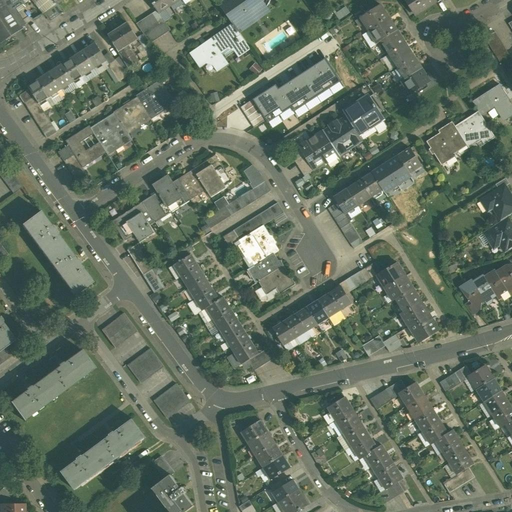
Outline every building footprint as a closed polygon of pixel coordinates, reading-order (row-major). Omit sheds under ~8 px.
[(11,13),(2,0),(0,0),(0,41),(21,28),(11,13)] [(21,6),(17,0),(2,0),(11,13),(21,6)] [(57,5),(54,0),(31,0),(43,14),(57,5)] [(149,0),(157,11),(159,14),(166,10),(164,7),(168,5),(170,7),(171,7),(166,0),(149,0)] [(232,0),(221,8),(232,23),(263,1),(262,0),(232,0)] [(434,0),(405,0),(416,16),(436,2),(434,0)] [(381,5),(360,18),(369,32),(389,19),(381,5)] [(339,19),(350,12),(346,6),(335,13),(339,19)] [(163,21),(160,16),(159,14),(157,11),(152,14),(159,24),(163,21)] [(159,24),(152,14),(147,17),(154,27),(159,24)] [(154,27),(147,17),(142,20),(149,30),(154,27)] [(389,19),(369,32),(377,44),(380,42),(397,31),(389,19)] [(149,30),(142,20),(136,24),(143,34),(149,30)] [(170,31),(163,21),(159,24),(165,34),(170,31)] [(128,23),(108,36),(121,56),(127,66),(129,68),(138,62),(128,46),(131,44),(131,43),(137,39),(128,23)] [(165,34),(159,24),(154,27),(160,37),(165,34)] [(232,25),(212,39),(212,38),(211,39),(221,53),(228,49),(227,47),(231,44),(240,56),(238,57),(239,58),(250,50),(249,48),(232,24),(232,25)] [(154,27),(149,30),(156,40),(160,37),(154,27)] [(156,40),(149,30),(143,34),(150,44),(156,40)] [(397,31),(380,42),(389,55),(406,44),(397,31)] [(495,33),(485,39),(488,44),(498,37),(495,33)] [(498,37),(488,44),(490,48),(501,42),(498,37)] [(211,40),(191,54),(190,53),(189,54),(200,69),(206,64),(205,62),(210,59),(218,71),(216,72),(217,72),(229,64),(221,53),(211,39),(211,40)] [(501,42),(490,48),(493,53),(504,47),(501,42)] [(96,44),(84,51),(95,68),(106,60),(96,44)] [(406,44),(389,55),(397,67),(414,56),(406,44)] [(504,47),(493,53),(496,58),(506,51),(504,47)] [(84,51),(73,58),(84,75),(95,68),(84,51)] [(506,51),(496,58),(499,62),(509,56),(506,51)] [(127,66),(121,56),(115,60),(122,70),(127,66)] [(414,56),(397,67),(405,80),(422,69),(414,56)] [(511,60),(509,56),(499,62),(502,67),(511,60)] [(73,58),(62,65),(72,82),(84,75),(73,58)] [(325,59),(302,74),(317,97),(340,82),(325,59)] [(122,70),(115,60),(107,66),(118,82),(127,76),(122,70)] [(511,60),(502,67),(505,72),(511,67),(511,60)] [(72,82),(62,65),(51,72),(61,89),(72,82)] [(422,69),(405,80),(402,82),(410,95),(417,91),(430,82),(422,69)] [(61,89),(51,72),(39,80),(50,96),(61,89)] [(302,74),(278,89),(291,108),(293,112),(317,97),(302,74)] [(50,96),(39,80),(28,87),(30,89),(35,97),(38,102),(39,103),(50,96)] [(160,81),(136,96),(150,117),(151,119),(175,104),(160,81)] [(278,89),(276,85),(252,100),(255,105),(259,110),(262,115),(265,120),(267,123),(291,108),(278,89)] [(511,117),(511,104),(500,85),(473,103),(479,113),(480,114),(496,104),(506,121),(511,117)] [(30,89),(19,96),(24,103),(35,97),(30,89)] [(410,95),(406,97),(410,102),(420,96),(417,91),(410,95)] [(35,97),(24,103),(28,109),(38,102),(35,97)] [(137,97),(114,112),(114,113),(126,132),(150,117),(137,97)] [(367,97),(344,112),(347,117),(359,136),(382,121),(367,97)] [(241,108),(244,113),(255,105),(252,100),(241,108)] [(38,102),(28,109),(31,114),(41,107),(39,103),(38,102)] [(244,113),(247,118),(259,110),(255,105),(244,113)] [(41,107),(31,114),(34,119),(44,112),(41,107)] [(247,118),(250,123),(262,115),(259,110),(247,118)] [(44,112),(34,119),(37,124),(47,117),(44,112)] [(70,121),(74,119),(71,112),(66,114),(70,121)] [(114,113),(101,122),(102,123),(98,126),(97,124),(91,128),(105,150),(108,155),(116,151),(113,147),(121,143),(123,146),(132,140),(126,132),(114,113)] [(479,113),(455,128),(467,147),(482,137),(486,144),(495,138),(480,114),(479,113)] [(250,123),(254,128),(265,120),(262,115),(250,123)] [(47,117),(37,124),(41,129),(51,122),(47,117)] [(347,117),(338,123),(338,122),(335,121),(334,121),(330,127),(330,128),(323,132),(335,151),(339,156),(362,141),(362,140),(359,136),(347,117)] [(379,133),(387,128),(382,121),(359,136),(362,140),(377,130),(379,133)] [(51,122),(41,129),(44,134),(54,127),(51,122)] [(455,128),(452,123),(441,130),(443,132),(440,134),(454,155),(467,147),(455,128)] [(91,128),(89,126),(66,141),(74,155),(77,160),(81,165),(105,150),(91,128)] [(54,127),(44,134),(47,139),(57,132),(54,127)] [(323,131),(299,147),(305,155),(308,160),(311,165),(314,170),(315,170),(327,162),(324,158),(335,151),(323,132),(323,131)] [(454,155),(440,134),(427,142),(441,166),(455,157),(454,155)] [(420,166),(422,166),(411,149),(398,157),(408,174),(414,170),(413,168),(419,164),(420,166)] [(74,155),(64,161),(67,166),(77,160),(74,155)] [(305,155),(295,162),(298,167),(308,160),(305,155)] [(193,170),(206,190),(211,198),(226,188),(225,186),(232,182),(215,156),(193,170)] [(410,177),(408,174),(398,157),(385,165),(397,185),(410,177)] [(22,187),(2,160),(0,161),(0,175),(13,194),(22,187)] [(77,160),(67,166),(70,171),(81,165),(77,160)] [(308,160),(298,167),(301,172),(311,165),(308,160)] [(81,165),(70,171),(74,176),(84,170),(81,165)] [(250,183),(253,189),(256,187),(261,184),(265,182),(259,173),(252,165),(244,170),(251,182),(250,183)] [(311,165),(301,172),(304,177),(314,170),(311,165)] [(397,185),(385,165),(373,173),(383,190),(385,193),(397,185)] [(84,170),(74,176),(77,181),(87,175),(84,170)] [(206,190),(193,170),(178,180),(191,200),(206,190)] [(383,190),(373,173),(367,177),(365,177),(362,179),(363,180),(360,182),(371,199),(383,190)] [(87,175),(77,181),(80,186),(90,180),(87,175)] [(153,185),(157,192),(170,213),(191,200),(178,180),(173,183),(168,175),(153,185)] [(271,191),(265,182),(261,184),(267,194),(271,191)] [(371,199),(360,182),(347,190),(358,207),(371,199)] [(267,194),(261,184),(256,187),(262,197),(267,194)] [(493,208),(502,221),(507,218),(511,214),(511,197),(505,186),(481,201),(488,212),(493,208)] [(262,197),(256,187),(253,189),(251,191),(257,200),(262,197)] [(347,190),(334,198),(337,203),(341,208),(344,213),(345,215),(358,207),(347,190)] [(257,200),(251,191),(246,194),(252,203),(257,200)] [(170,213),(157,192),(142,202),(155,222),(170,213)] [(252,203),(246,194),(241,197),(247,206),(252,203)] [(247,206),(241,197),(236,200),(242,210),(247,206)] [(242,210),(236,200),(231,203),(237,213),(242,210)] [(142,202),(112,222),(125,242),(135,235),(140,243),(155,234),(150,226),(155,222),(142,202)] [(237,213),(231,203),(226,206),(231,216),(237,213)] [(337,203),(328,210),(331,214),(341,208),(337,203)] [(280,215),(274,205),(269,208),(275,218),(280,215)] [(231,216),(226,206),(221,210),(226,219),(231,216)] [(269,208),(264,212),(270,221),(275,218),(269,208)] [(341,208),(331,214),(334,219),(344,213),(341,208)] [(226,219),(221,210),(215,213),(221,222),(226,219)] [(47,260),(66,247),(40,211),(21,225),(47,260)] [(270,221),(264,212),(259,215),(265,224),(270,221)] [(221,222),(215,213),(210,216),(216,226),(221,222)] [(275,218),(278,224),(286,219),(283,213),(280,215),(275,218)] [(344,213),(334,219),(338,224),(347,218),(345,215),(344,213)] [(265,224),(259,215),(254,218),(260,227),(263,225),(265,224)] [(216,226),(210,216),(204,220),(210,229),(216,226)] [(260,227),(254,218),(249,221),(255,231),(260,227)] [(347,218),(338,224),(341,229),(350,223),(347,218)] [(511,247),(511,225),(507,218),(484,232),(490,243),(500,245),(505,253),(511,247)] [(255,231),(249,221),(244,224),(250,234),(255,231)] [(350,223),(341,229),(344,234),(354,228),(350,223)] [(244,224),(239,227),(245,237),(250,234),(244,224)] [(239,240),(239,241),(248,256),(274,240),(272,237),(273,237),(270,236),(263,225),(260,227),(255,231),(250,234),(245,237),(239,240)] [(245,237),(239,227),(234,231),(239,240),(245,237)] [(354,228),(344,234),(347,239),(357,233),(354,228)] [(239,240),(234,231),(229,234),(234,243),(239,241),(239,240)] [(357,233),(347,239),(351,245),(360,238),(357,233)] [(234,243),(229,234),(223,237),(229,246),(234,243)] [(360,238),(351,245),(354,250),(363,243),(360,238)] [(274,240),(248,256),(254,266),(274,254),(279,251),(276,245),(276,242),(275,242),(274,240)] [(153,269),(137,244),(127,251),(143,275),(153,269)] [(73,296),(92,282),(66,247),(47,260),(73,296)] [(198,267),(189,252),(187,248),(173,257),(177,264),(174,266),(181,277),(198,267)] [(254,266),(250,269),(255,276),(253,277),(256,282),(258,282),(284,266),(282,262),(282,261),(278,261),(274,254),(254,266)] [(398,263),(377,276),(385,289),(405,276),(398,263)] [(377,276),(370,265),(365,269),(372,279),(377,276)] [(511,265),(508,268),(506,266),(495,272),(507,290),(511,286),(511,265)] [(295,285),(284,266),(258,282),(266,295),(276,289),(280,295),(295,285)] [(198,267),(181,277),(188,288),(205,278),(198,267)] [(153,269),(143,275),(154,293),(164,287),(153,269)] [(372,279),(365,269),(360,272),(366,282),(372,279)] [(507,290),(495,272),(495,271),(484,277),(496,297),(497,298),(507,291),(507,290)] [(366,282),(360,272),(355,275),(361,285),(366,282)] [(361,285),(355,275),(350,278),(356,288),(361,285)] [(484,277),(483,275),(473,282),(485,302),(486,303),(496,297),(484,277)] [(405,276),(385,289),(393,301),(396,299),(413,289),(405,276)] [(205,278),(188,288),(195,299),(212,289),(205,278)] [(350,278),(345,281),(351,291),(356,288),(350,278)] [(473,282),(472,280),(471,281),(472,282),(467,285),(467,283),(459,288),(470,302),(474,308),(475,308),(485,302),(473,282)] [(345,281),(339,285),(341,287),(346,295),(351,291),(345,281)] [(346,295),(341,287),(330,294),(340,311),(352,304),(346,295)] [(212,289),(195,299),(202,311),(207,308),(219,300),(212,289)] [(413,289),(396,299),(404,312),(421,301),(413,289)] [(340,311),(330,294),(318,301),(329,318),(340,311)] [(219,300),(207,308),(214,319),(230,309),(223,298),(219,300)] [(329,318),(318,301),(307,308),(318,325),(329,318)] [(404,312),(401,314),(409,327),(429,314),(421,301),(404,312)] [(474,308),(470,302),(465,306),(472,316),(478,312),(475,308),(474,308)] [(318,325),(307,308),(296,315),(306,332),(318,325)] [(230,309),(214,319),(220,331),(237,320),(230,309)] [(130,323),(124,314),(119,317),(126,326),(130,323)] [(429,314),(409,327),(417,341),(428,334),(430,337),(439,331),(429,314)] [(306,332),(296,315),(285,322),(295,339),(306,332)] [(119,317),(101,330),(114,348),(137,332),(130,323),(126,326),(119,317)] [(0,350),(4,347),(15,339),(0,319),(0,350)] [(237,320),(220,331),(227,342),(244,331),(237,320)] [(295,339),(285,322),(273,329),(284,346),(295,339)] [(417,341),(409,327),(402,331),(410,345),(417,341)] [(244,331),(227,342),(234,353),(251,343),(244,331)] [(395,335),(383,343),(385,346),(389,353),(401,345),(395,335)] [(379,336),(362,346),(369,357),(385,346),(383,343),(379,336)] [(251,343),(234,353),(242,365),(248,361),(253,357),(259,354),(251,343)] [(0,350),(0,364),(11,356),(4,347),(0,350)] [(275,358),(269,348),(264,351),(270,361),(275,358)] [(150,349),(128,366),(141,383),(163,367),(150,349)] [(80,350),(63,363),(62,362),(58,365),(58,366),(44,377),(58,395),(94,368),(80,350)] [(343,350),(337,352),(341,361),(347,359),(343,350)] [(270,361),(264,351),(259,354),(265,364),(270,361)] [(259,354),(253,357),(260,368),(265,364),(259,354)] [(260,368),(253,357),(248,361),(254,371),(260,368)] [(472,375),(466,366),(460,370),(466,379),(469,377),(468,377),(472,375)] [(472,375),(468,377),(469,377),(476,390),(493,379),(485,366),(472,375)] [(466,379),(460,370),(455,373),(461,383),(466,380),(466,379)] [(461,383),(455,373),(450,376),(456,387),(461,383)] [(456,387),(450,376),(444,380),(451,390),(456,387)] [(44,377),(31,386),(30,386),(26,389),(26,390),(10,402),(23,421),(58,395),(44,377)] [(493,379),(476,390),(480,395),(482,394),(486,401),(501,392),(493,379)] [(451,390),(444,380),(439,383),(446,393),(451,390)] [(401,381),(396,384),(401,392),(406,389),(401,381)] [(424,396),(416,383),(406,389),(401,392),(399,393),(400,395),(402,399),(404,398),(409,405),(424,396)] [(189,402),(177,384),(154,401),(167,419),(189,402)] [(401,392),(396,384),(390,387),(396,397),(400,395),(399,393),(401,392)] [(396,397),(390,387),(385,390),(391,400),(396,397)] [(391,400),(385,390),(380,393),(386,403),(391,400)] [(345,397),(342,392),(328,401),(331,406),(345,397)] [(486,401),(484,402),(488,408),(490,407),(494,414),(509,404),(501,392),(486,401)] [(386,403),(380,393),(375,397),(381,407),(386,403)] [(409,405),(407,406),(411,412),(412,411),(417,418),(432,408),(424,396),(409,405)] [(328,408),(331,412),(325,416),(330,425),(336,421),(353,410),(345,397),(331,406),(328,408)] [(381,407),(375,397),(370,400),(376,410),(381,407)] [(494,414),(492,415),(496,421),(498,419),(502,426),(507,423),(511,420),(511,408),(509,404),(494,414)] [(417,418),(415,419),(423,432),(440,421),(432,408),(417,418)] [(353,410),(336,421),(339,426),(341,425),(346,432),(361,423),(353,410)] [(256,413),(245,421),(249,427),(261,420),(256,413)] [(132,419),(114,432),(114,431),(109,435),(110,436),(96,446),(109,465),(146,438),(132,419)] [(249,427),(241,432),(244,438),(245,437),(249,443),(248,444),(268,432),(261,420),(249,427)] [(440,421),(423,432),(426,437),(428,436),(432,443),(438,440),(448,434),(440,421)] [(346,432),(344,434),(347,439),(349,438),(354,445),(369,436),(361,423),(346,432)] [(448,434),(438,440),(442,447),(440,448),(443,452),(445,451),(460,442),(453,431),(448,434)] [(268,432),(248,444),(252,450),(254,448),(258,455),(275,444),(268,432)] [(354,445),(352,446),(355,452),(357,451),(362,458),(367,455),(377,449),(369,436),(354,445)] [(467,453),(460,442),(445,451),(449,457),(447,459),(450,463),(452,462),(467,453)] [(258,455),(256,456),(263,468),(282,456),(275,444),(258,455)] [(377,449),(367,455),(371,461),(369,462),(372,467),(374,466),(389,456),(382,445),(377,449)] [(96,446),(82,456),(82,455),(77,459),(78,460),(61,472),(75,490),(109,465),(96,446)] [(467,453),(452,462),(456,469),(454,470),(457,475),(458,474),(463,470),(469,467),(474,464),(467,453)] [(161,456),(153,462),(165,479),(171,475),(174,473),(161,456)] [(282,456),(263,468),(270,479),(271,480),(277,476),(290,468),(282,456)] [(389,456),(374,466),(378,472),(376,474),(379,478),(396,467),(389,456)] [(396,467),(379,478),(386,489),(387,488),(392,485),(398,482),(403,479),(396,467)] [(475,477),(469,467),(463,470),(470,481),(475,477)] [(470,481),(463,470),(458,474),(465,484),(470,481)] [(465,484),(458,474),(457,475),(453,477),(460,487),(465,484)] [(171,475),(165,479),(153,488),(170,511),(186,511),(194,506),(185,494),(186,493),(182,488),(181,489),(171,475)] [(277,476),(271,480),(270,479),(267,481),(270,487),(281,481),(277,476)] [(460,487),(453,477),(448,480),(454,490),(460,487)] [(273,492),(278,502),(299,489),(293,480),(284,485),(273,492)] [(454,490),(448,480),(443,483),(449,493),(454,490)] [(281,481),(270,487),(273,492),(284,485),(281,481)] [(404,492),(398,482),(392,485),(399,495),(404,492)] [(399,495),(392,485),(387,488),(394,498),(399,495)] [(394,498),(387,488),(386,489),(382,491),(389,501),(394,498)] [(299,489),(278,502),(284,511),(297,511),(308,505),(299,489)] [(389,501),(382,491),(377,495),(383,505),(389,501)] [(6,493),(0,497),(0,502),(1,504),(10,497),(6,493)] [(249,500),(239,507),(242,511),(252,505),(249,500)]
